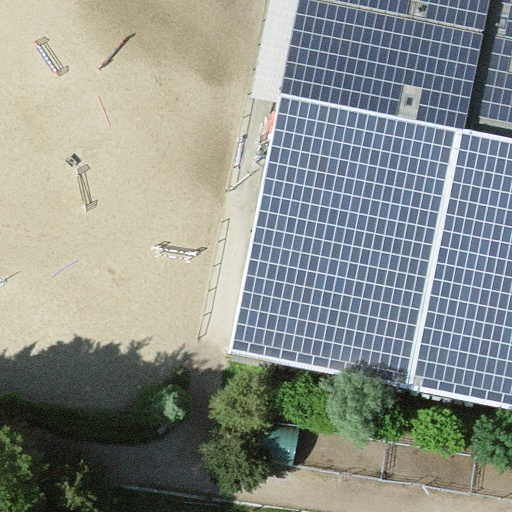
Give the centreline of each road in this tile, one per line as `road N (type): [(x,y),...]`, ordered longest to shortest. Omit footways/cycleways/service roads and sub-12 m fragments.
road 1 (track): [(193,481),(262,109)]
road 2 (track): [(94,466),(411,511)]
